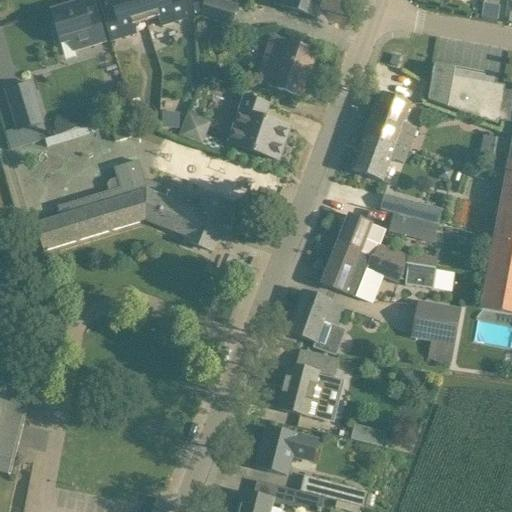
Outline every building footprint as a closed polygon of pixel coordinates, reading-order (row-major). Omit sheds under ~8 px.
[(103,20),(109,39),(113,43),(138,36),(135,27),(146,23),(145,22),(140,7),(138,0),(109,0),(115,16),(103,20)] [(138,0),(140,7),(145,22),(158,18),(161,28),(187,20),(180,0),(168,0),(138,0)] [(219,0),(207,0),(202,19),(231,28),(238,5),(219,0)] [(277,0),(275,5),(315,19),(321,0),(277,0)] [(49,27),(54,44),(58,43),(59,47),(73,43),(75,53),(106,44),(104,34),(98,15),(87,18),(82,2),(51,11),(55,25),(49,27)] [(255,83),(282,92),(301,98),(316,53),(270,37),(255,83)] [(511,146),(482,310),(511,315),(511,93),(503,92),(504,87),(451,77),(452,71),(435,68),(436,66),(435,65),(428,101),(447,105),(447,108),(495,124),(497,121),(504,122),(511,123),(511,146)] [(214,72),(205,75),(207,83),(217,80),(214,72)] [(19,129),(44,122),(33,81),(8,89),(19,129)] [(411,105),(379,93),(364,137),(407,154),(409,148),(416,129),(404,125),(411,105)] [(228,144),(260,155),(279,162),(290,128),(265,120),(270,105),(242,96),(228,144)] [(55,130),(86,126),(84,111),(53,114),(55,130)] [(178,130),(179,115),(162,114),(161,130),(178,130)] [(199,144),(208,123),(186,114),(178,135),(199,144)] [(503,131),(506,135),(511,135),(511,123),(504,122),(503,131)] [(391,160),(403,164),(407,154),(364,137),(351,171),(370,178),(382,183),(391,160)] [(231,207),(213,199),(203,195),(200,202),(149,180),(144,182),(138,162),(118,169),(121,178),(109,182),(107,187),(109,193),(61,208),(63,217),(35,226),(44,252),(145,221),(187,238),(185,241),(213,252),(231,207)] [(438,179),(449,182),(453,171),(442,168),(438,179)] [(379,212),(393,215),(437,227),(441,210),(383,195),(379,212)] [(406,265),(435,270),(437,259),(426,258),(420,257),(407,255),(407,257),(379,246),(385,230),(372,225),(349,215),(338,244),(405,270),(406,265)] [(437,227),(393,215),(389,233),(434,244),(437,227)] [(470,242),(484,245),(486,238),(472,235),(470,242)] [(400,284),(401,281),(406,283),(405,287),(432,291),(435,270),(406,265),(405,270),(338,244),(322,285),(368,303),(374,304),(384,277),(400,284)] [(479,276),(480,267),(467,265),(465,274),(479,276)] [(303,292),(287,334),(306,341),(315,345),(313,349),(336,358),(346,332),(339,329),(346,310),(346,308),(322,299),(303,292)] [(418,302),(415,321),(458,329),(461,310),(418,302)] [(458,329),(415,321),(412,336),(411,339),(431,343),(455,347),(458,329)] [(323,423),(330,392),(337,362),(302,352),(298,368),(290,366),(278,410),(323,423)] [(400,369),(398,378),(401,383),(411,384),(413,371),(400,369)] [(0,387),(0,462),(5,443),(18,446),(23,425),(10,422),(18,392),(0,387)] [(351,427),(350,441),(381,445),(383,431),(351,427)] [(257,469),(287,477),(293,453),(314,458),(318,442),(267,429),(257,469)] [(303,481),(300,493),(304,494),(324,499),(342,503),(363,508),(367,492),(304,476),(303,481)] [(239,510),(238,511),(269,511),(270,510),(270,508),(282,511),(283,505),(300,510),(304,494),(300,493),(287,489),(257,482),(254,496),(244,493),(241,505),(238,504),(236,509),(239,510)]
